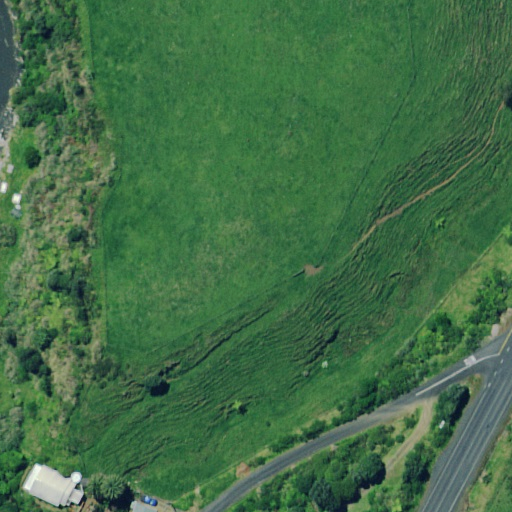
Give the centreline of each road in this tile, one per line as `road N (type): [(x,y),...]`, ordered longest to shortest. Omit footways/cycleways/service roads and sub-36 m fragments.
road 1 (residential): [(511,360),(479,359),(310,448),(211,511)]
road 2 (trunk): [(511,369),(438,511)]
